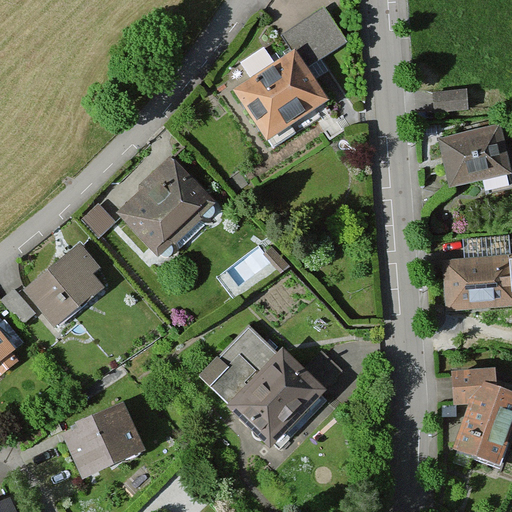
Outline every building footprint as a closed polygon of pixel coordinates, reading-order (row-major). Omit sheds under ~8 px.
[(294,37),(309,58),(342,36),(321,7),(282,34),(288,42),(294,37)] [(297,45),(234,84),(270,142),(333,103),(297,45)] [(467,94),(432,96),(433,115),(467,114),(467,94)] [(511,169),(500,122),(442,136),(454,186),(511,171),(511,169)] [(218,203),(175,152),(113,205),(156,255),(218,203)] [(98,203),(84,217),(102,234),(116,220),(98,203)] [(81,240),(26,288),(59,326),(114,278),(81,240)] [(511,252),(445,256),(447,308),(511,304),(511,252)] [(0,325),(0,364),(19,351),(0,325)] [(271,440),(341,370),(322,351),(307,367),(284,344),(229,398),(271,440)] [(511,384),(480,374),(457,442),(504,458),(511,435),(511,384)] [(129,397),(61,426),(81,471),(148,442),(129,397)] [(19,511),(12,496),(0,501),(0,511),(19,511)]
